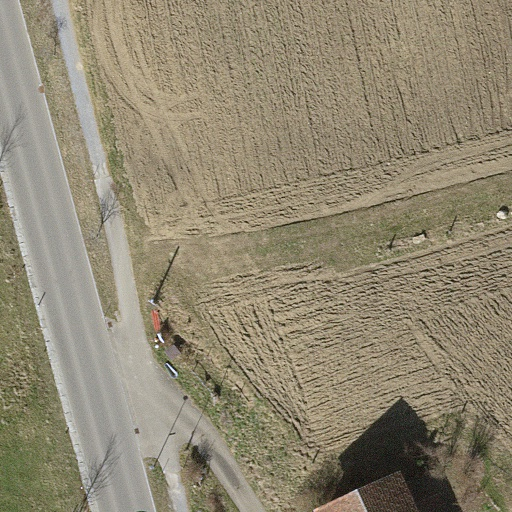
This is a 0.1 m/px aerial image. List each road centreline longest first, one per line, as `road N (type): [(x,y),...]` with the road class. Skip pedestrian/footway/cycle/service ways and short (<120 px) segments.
road 1 (tertiary): [(0,29),(128,511)]
road 2 (track): [(77,319),(187,421),(253,511)]
